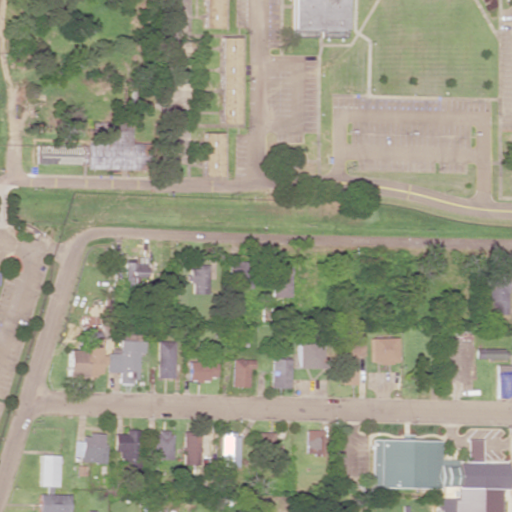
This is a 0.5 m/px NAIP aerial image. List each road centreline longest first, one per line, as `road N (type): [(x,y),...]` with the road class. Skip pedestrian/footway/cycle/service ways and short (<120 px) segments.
road 1 (residential): [(511,413),(28,403)]
road 2 (residential): [(511,244),(84,237)]
road 3 (residential): [(84,237),(73,249),(0,487)]
road 4 (residential): [(281,180),(336,180),(511,211)]
road 5 (residential): [(0,244),(22,252),(26,269),(0,355)]
